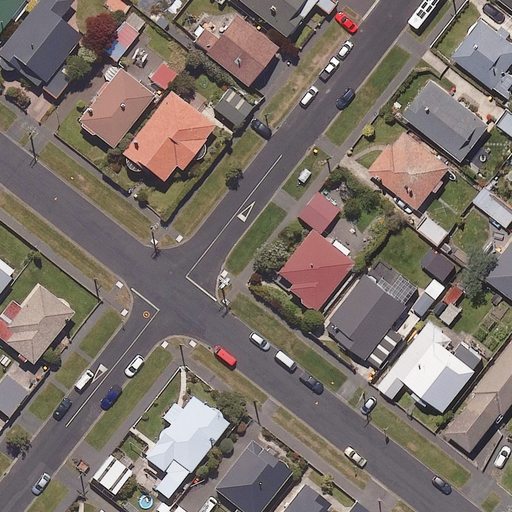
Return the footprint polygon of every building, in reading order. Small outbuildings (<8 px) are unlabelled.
[(0,0),(0,23),(18,0),(0,0)] [(69,0),(35,0),(0,43),(0,54),(38,85),(80,34),(57,15),(69,0)] [(129,5),(123,0),(108,0),(105,3),(118,16),(129,5)] [(316,0),(237,0),(286,38),(316,0)] [(146,23),(131,10),(100,47),(115,59),(146,23)] [(278,49),(235,15),(205,53),(247,87),(278,49)] [(511,58),(511,39),(481,15),(452,52),(503,92),(511,80),(511,72),(505,67),(511,58)] [(176,72),(162,61),(149,77),(164,88),(176,72)] [(77,117),(81,120),(78,124),(91,134),(94,130),(111,144),(152,93),(118,66),(77,117)] [(489,120),(431,75),(403,110),(461,156),(489,120)] [(253,104),(231,86),(214,106),(236,124),(253,104)] [(142,165),(161,179),(174,161),(180,166),(188,155),(190,156),(192,156),(194,156),(196,156),(198,155),(200,154),(201,153),(203,152),(204,150),(205,148),(205,146),(205,144),(205,142),(205,140),(204,139),(202,137),(202,136),(213,122),(169,88),(122,149),(121,151),(121,154),(122,156),(122,158),(123,160),(125,162),(126,163),(128,164),(130,166),(132,166),(134,167),(136,167),(138,167),(140,166),(142,165)] [(511,110),(509,108),(498,121),(511,132),(511,110)] [(445,178),(441,175),(450,163),(402,124),(369,166),(417,204),(432,186),(436,189),(445,178)] [(511,216),(511,207),(485,185),(474,199),(506,224),(511,216)] [(334,238),(330,242),(318,232),(337,208),(316,191),(297,214),(311,226),(276,269),(291,281),(287,286),(298,295),(298,297),(298,298),(298,299),(298,301),(299,302),(300,303),(300,304),(301,305),(303,305),(304,306),(305,306),(307,306),(308,306),(309,306),(310,305),(314,308),(352,260),(344,253),(347,249),(334,238)] [(447,230),(429,215),(419,227),(438,241),(447,230)] [(511,236),(484,271),(511,293),(511,236)] [(0,285),(15,267),(0,255),(0,285)] [(389,323),(417,287),(381,260),(372,272),(366,268),(324,323),(379,364),(400,336),(402,333),(389,323)] [(454,300),(463,289),(453,280),(430,310),(449,325),(464,307),(454,300)] [(0,310),(0,336),(16,349),(13,354),(21,360),(25,355),(32,361),(72,309),(37,282),(20,305),(10,297),(0,310)] [(436,298),(425,289),(411,306),(422,315),(436,298)] [(427,402),(431,396),(443,405),(483,355),(432,315),(378,383),(393,394),(406,376),(416,384),(411,390),(427,402)] [(511,402),(511,337),(475,386),(477,388),(446,429),(471,448),(492,419),(497,422),(511,402)] [(0,408),(8,414),(27,390),(5,372),(0,378),(0,408)] [(181,407),(173,401),(162,415),(169,421),(143,453),(166,471),(154,486),(167,496),(227,420),(220,415),(220,414),(220,412),(220,411),(220,410),(219,409),(219,408),(218,407),(217,406),(216,406),(215,405),(213,405),(212,405),(211,405),(210,405),(209,406),(192,393),(181,407)] [(255,511),(290,469),(251,437),(213,485),(238,505),(232,511),(255,511)] [(127,466),(131,461),(119,451),(114,457),(110,453),(92,476),(113,492),(131,470),(127,466)] [(327,511),(322,508),(328,501),(303,481),(278,511),(327,511)] [(370,511),(356,501),(347,511),(370,511)]
